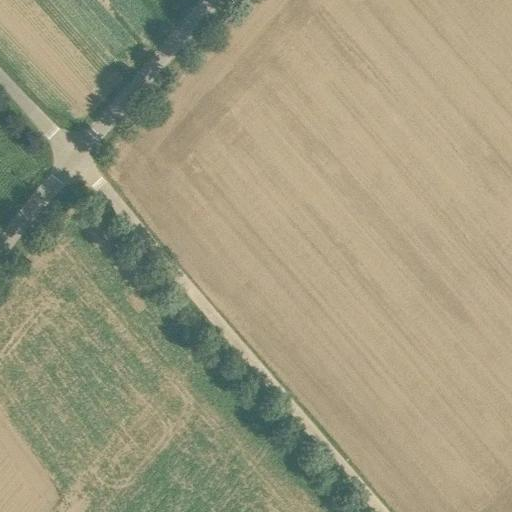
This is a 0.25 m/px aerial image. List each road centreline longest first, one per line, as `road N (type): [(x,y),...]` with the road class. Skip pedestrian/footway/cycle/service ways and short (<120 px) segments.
road 1 (unclassified): [(374,511),(66,147)]
road 2 (unclassified): [(66,147),(197,0)]
